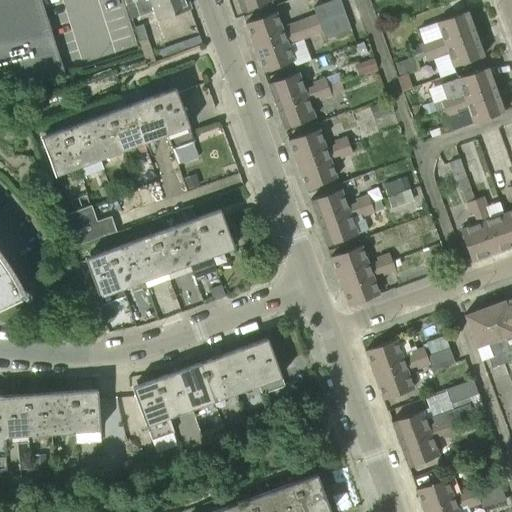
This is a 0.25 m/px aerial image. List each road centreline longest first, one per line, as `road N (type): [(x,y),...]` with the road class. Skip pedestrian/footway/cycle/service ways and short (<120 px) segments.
road 1 (residential): [(0,349),(130,350),(310,285)]
road 2 (residential): [(310,285),(206,0)]
road 3 (residential): [(328,332),(511,265)]
road 4 (residential): [(394,511),(328,332)]
